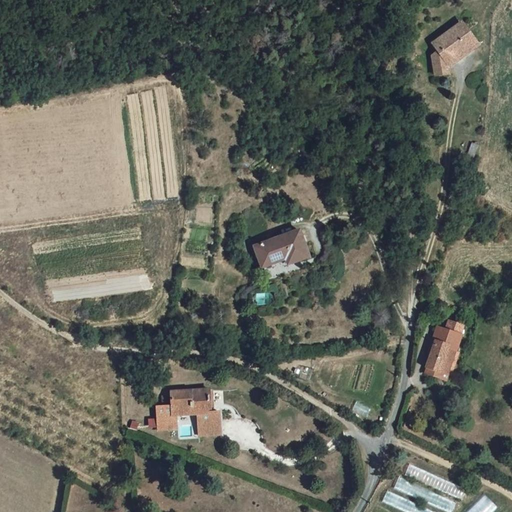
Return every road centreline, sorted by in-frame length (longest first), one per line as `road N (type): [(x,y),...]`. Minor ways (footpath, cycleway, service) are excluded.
road 1 (track): [(511,494),(400,444),(376,445),(237,361),(106,350),(45,327),(0,292)]
road 2 (track): [(410,323),(398,30),(408,0)]
road 3 (track): [(410,323),(444,203),(464,76)]
road 4 (unclassified): [(358,511),(400,410),(410,323)]
